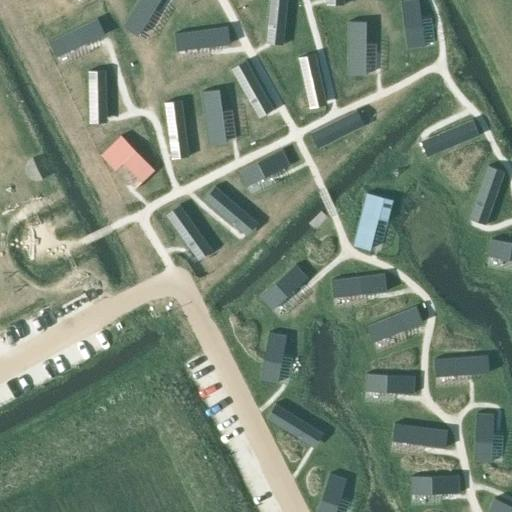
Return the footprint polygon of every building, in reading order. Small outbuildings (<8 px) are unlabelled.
[(139,0),(124,25),(139,34),(157,6),(160,0),(139,0)] [(269,0),(265,38),(283,40),(287,0),(269,0)] [(418,0),(400,0),(407,46),(425,43),(418,0)] [(98,17),(49,40),(57,57),(87,42),(106,33),(98,17)] [(348,18),(346,72),(364,72),(366,18),(348,18)] [(227,22),(174,30),(177,48),(208,43),(229,40),(227,22)] [(315,51),(297,55),(307,102),(325,98),(315,51)] [(246,60),(231,69),(255,111),(270,102),(246,60)] [(107,70),(89,70),(90,114),(108,114),(107,70)] [(219,88),(201,91),(208,144),(226,142),(222,109),(219,88)] [(182,99),(164,102),(171,150),(188,148),(182,99)] [(355,109),(312,131),(319,146),(363,124),(355,109)] [(470,119),(425,138),(432,154),(450,147),(477,136),(470,119)] [(120,130),(106,143),(143,182),(156,170),(120,130)] [(282,148),(240,169),(248,185),(290,165),(282,148)] [(488,164),(472,210),(489,216),(505,170),(488,164)] [(368,184),(354,236),(372,241),(386,189),(368,184)] [(214,187),(203,200),(240,232),(252,218),(214,187)] [(180,204),(166,215),(194,254),(208,244),(180,204)] [(511,241),(495,238),(492,256),(511,259),(511,241)] [(291,262),(257,294),(269,307),(303,275),(291,262)] [(384,273),(331,279),(333,297),(386,290),(384,273)] [(417,305),(367,325),(374,342),(424,322),(417,305)] [(85,336),(89,345),(111,333),(106,324),(85,336)] [(269,331),(260,377),(278,381),(287,335),(269,331)] [(488,354),(434,358),(435,376),(489,372),(488,354)] [(366,372),(365,390),(412,393),(413,375),(366,372)] [(276,402),(266,418),(308,444),(317,428),(276,402)] [(476,413),(473,460),(491,461),(494,414),(476,413)] [(395,422),(393,440),(446,447),(448,430),(395,422)] [(330,472),(316,511),(335,511),(347,477),(330,472)] [(460,474),(413,476),(413,494),(460,492),(460,474)] [(511,511),(511,505),(494,497),(487,511),(511,511)]
